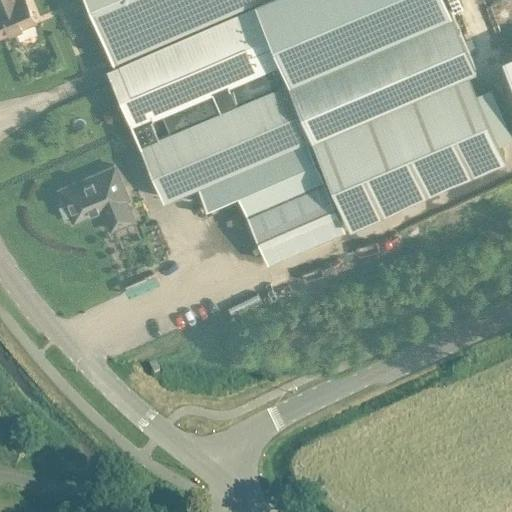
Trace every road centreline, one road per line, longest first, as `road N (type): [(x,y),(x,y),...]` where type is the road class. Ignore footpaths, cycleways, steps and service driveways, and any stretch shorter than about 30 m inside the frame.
road 1 (unclassified): [(192,457),(511,304)]
road 2 (tertiary): [(192,457),(114,393),(0,256)]
road 3 (unknown): [(216,506),(0,474)]
